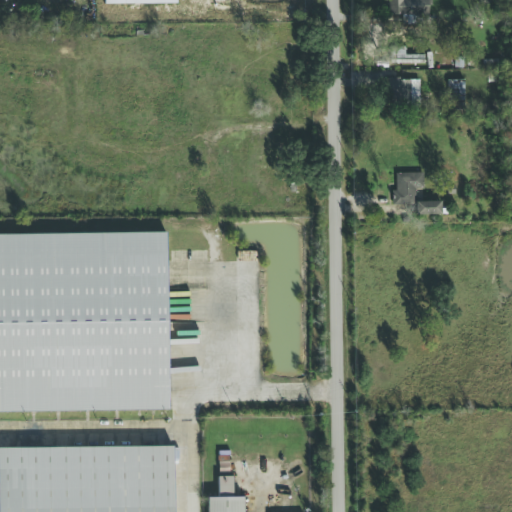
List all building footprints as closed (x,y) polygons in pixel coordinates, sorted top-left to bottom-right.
[(387,0),(387,16),(427,16),(427,0),(387,0)] [(423,63),(423,55),(404,56),(404,47),(387,47),(388,64),(423,63)] [(496,61),(484,60),(484,72),(496,73),(496,61)] [(418,79),(388,79),(388,106),(418,106),(418,79)] [(448,80),(447,99),(463,99),(464,80),(448,80)] [(414,205),(414,216),(441,216),(441,202),(414,202),(415,189),(422,189),(422,174),(394,174),(394,205),(414,205)] [(0,411),(162,411),(161,260),(164,260),(164,233),(0,233),(0,411)] [(0,448),(0,511),(172,511),(172,448),(0,448)] [(207,498),(206,511),(242,511),(243,497),(232,497),(232,477),(217,477),(217,498),(207,498)]
